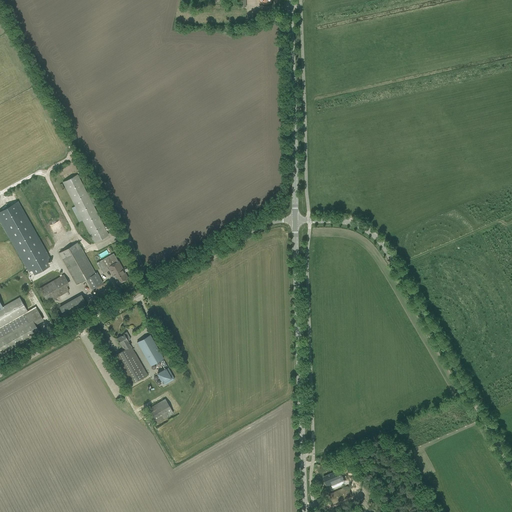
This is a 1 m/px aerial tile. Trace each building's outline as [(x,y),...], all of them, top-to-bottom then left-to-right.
[(246,10),(184,10),(184,18),(198,18),(198,23),(246,23),(246,10)] [(62,182),(93,243),(109,235),(77,174),(62,182)] [(17,201),(0,210),(0,221),(25,266),(29,263),(35,274),(49,266),(43,256),(47,253),(38,239),(17,201)] [(86,279),(92,288),(101,283),(77,243),(59,253),(76,284),(86,279)] [(113,253),(97,263),(100,269),(102,273),(109,270),(115,279),(117,284),(127,278),(125,274),(113,253)] [(40,288),(48,303),(69,290),(66,286),(69,284),(64,275),(40,288)] [(114,293),(111,289),(107,282),(94,289),(99,298),(108,293),(110,295),(114,293)] [(87,305),(81,295),(59,308),(65,318),(87,305)] [(0,308),(0,353),(39,332),(32,320),(0,339),(0,327),(28,312),(19,297),(3,307),(0,308)] [(117,338),(120,345),(122,344),(125,349),(110,357),(127,386),(147,375),(127,341),(130,339),(127,333),(125,333),(123,334),(117,338)] [(137,342),(149,363),(150,366),(163,358),(150,335),(137,342)] [(166,369),(157,373),(162,382),(164,385),(174,379),(168,368),(166,369)] [(147,408),(156,423),(173,413),(165,399),(147,408)] [(323,477),(328,487),(342,481),(340,475),(338,471),(323,477)] [(329,494),(333,504),(352,496),(348,486),(329,494)]
